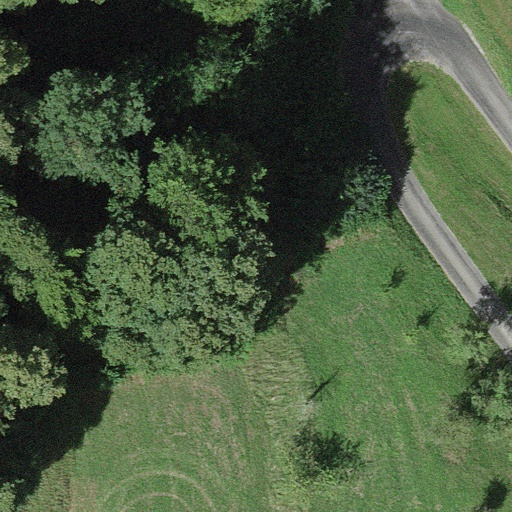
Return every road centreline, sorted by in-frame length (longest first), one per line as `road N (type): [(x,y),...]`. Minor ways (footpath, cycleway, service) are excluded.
road 1 (track): [(511,334),(368,133),(334,46),(334,0)]
road 2 (track): [(511,140),(417,0)]
